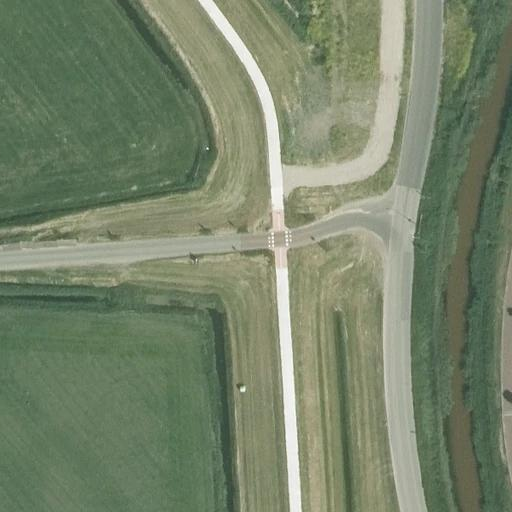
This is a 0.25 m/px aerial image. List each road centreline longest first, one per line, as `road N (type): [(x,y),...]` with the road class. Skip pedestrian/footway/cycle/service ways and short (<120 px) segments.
road 1 (unclassified): [(0,257),(280,239),(353,216),(403,211)]
road 2 (unclassified): [(412,511),(395,348),(403,211)]
road 3 (unclassified): [(403,211),(423,119),(428,0)]
